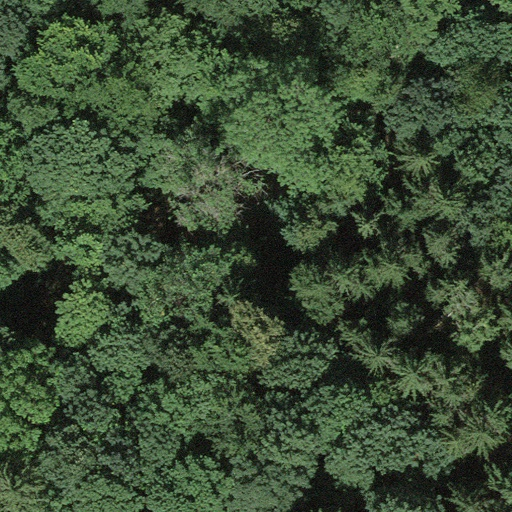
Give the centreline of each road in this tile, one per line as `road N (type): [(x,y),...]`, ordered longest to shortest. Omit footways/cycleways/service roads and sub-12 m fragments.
road 1 (track): [(467,0),(270,187),(0,410)]
road 2 (track): [(511,435),(430,476),(298,511)]
